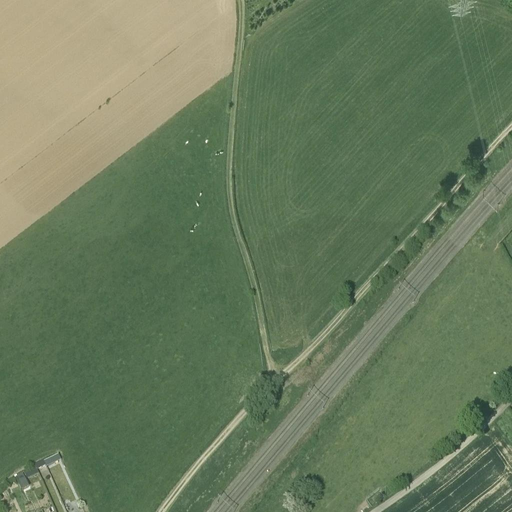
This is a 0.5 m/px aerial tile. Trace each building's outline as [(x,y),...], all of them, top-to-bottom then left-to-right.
[(58,455),(43,461),(45,466),(46,467),(60,461),(58,455)] [(36,470),(45,466),(43,461),(34,465),(36,470)] [(33,467),(23,472),(25,476),(35,472),(33,467)] [(14,478),(17,485),(25,481),(21,474),(14,478)] [(28,487),(25,481),(17,485),(20,491),(28,487)]
